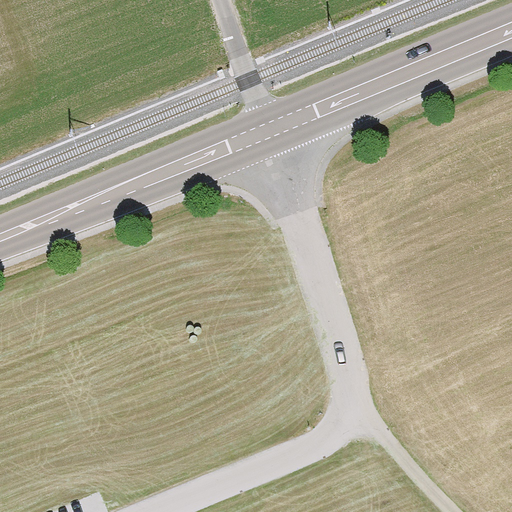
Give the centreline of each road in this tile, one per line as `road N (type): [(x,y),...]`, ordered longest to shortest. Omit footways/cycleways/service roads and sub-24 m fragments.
road 1 (secondary): [(511,30),(0,240)]
road 2 (track): [(354,402),(451,511)]
road 3 (track): [(267,133),(222,0)]
